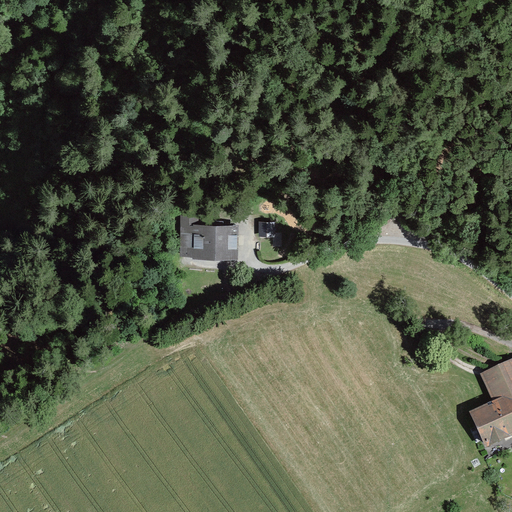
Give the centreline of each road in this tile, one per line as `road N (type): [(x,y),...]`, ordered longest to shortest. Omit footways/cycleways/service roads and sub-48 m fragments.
road 1 (residential): [(511,296),(458,256),(421,245),(370,241),(267,274),(252,263),(248,221)]
road 2 (track): [(267,274),(145,335),(0,432)]
